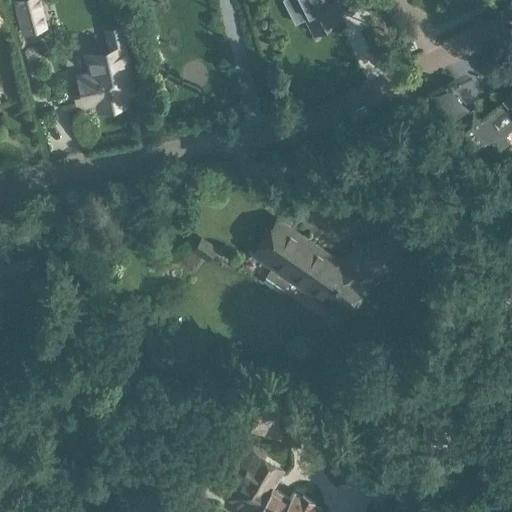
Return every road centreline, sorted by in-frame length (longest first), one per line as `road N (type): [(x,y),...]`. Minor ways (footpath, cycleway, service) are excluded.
road 1 (residential): [(0,191),(284,118),(511,9)]
road 2 (track): [(401,511),(416,471),(511,308)]
